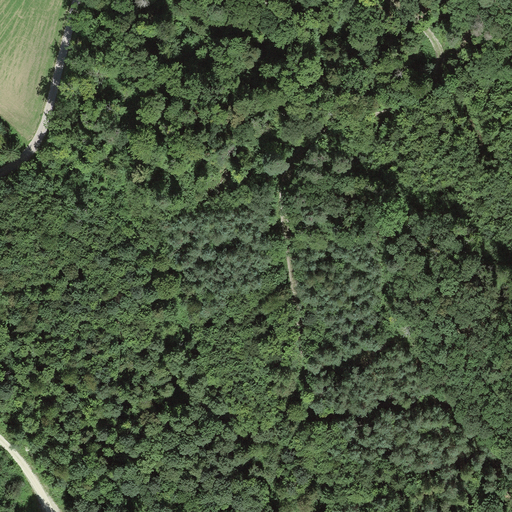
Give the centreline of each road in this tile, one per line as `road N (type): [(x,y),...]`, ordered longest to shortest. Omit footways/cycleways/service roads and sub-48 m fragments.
road 1 (track): [(333,511),(282,194),(313,136),(408,100),(439,73),(435,43),(392,0)]
road 2 (track): [(0,173),(37,146),(78,0)]
